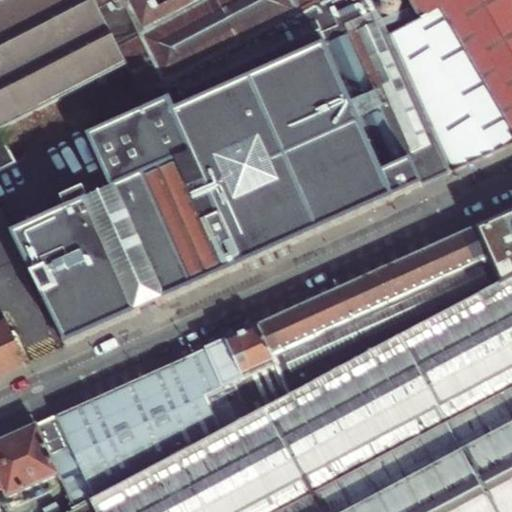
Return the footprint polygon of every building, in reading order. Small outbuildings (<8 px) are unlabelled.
[(0,0),(0,130),(120,70),(137,100),(328,0),(0,0)] [(421,23),(409,0),(328,0),(137,100),(92,123),(114,172),(172,300),(405,195),(451,175),(390,38),(421,23)] [(511,0),(409,0),(421,23),(390,38),(451,175),(511,147),(511,0)] [(0,130),(0,211),(66,347),(151,309),(92,184),(85,172),(64,183),(70,195),(38,212),(16,162),(0,130)] [(92,184),(151,309),(172,300),(114,172),(92,184)] [(511,280),(511,213),(477,229),(502,286),(511,280)] [(280,317),(259,327),(291,398),(502,286),(477,229),(416,256),(302,308),(280,317)] [(511,511),(511,280),(502,286),(291,398),(256,416),(225,433),(78,511),(75,511),(511,511)] [(0,319),(0,376),(7,374),(26,365),(4,318),(0,319)] [(177,364),(57,418),(69,448),(52,456),(61,476),(78,511),(225,433),(209,397),(242,382),(256,416),(291,398),(259,327),(177,364)] [(0,443),(0,478),(9,499),(61,476),(52,456),(69,448),(57,418),(31,429),(0,443)]
